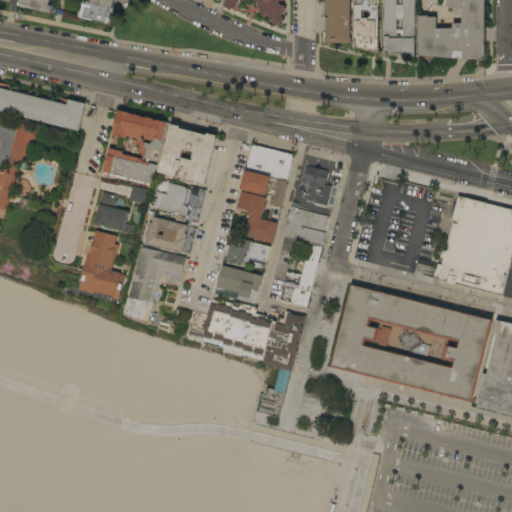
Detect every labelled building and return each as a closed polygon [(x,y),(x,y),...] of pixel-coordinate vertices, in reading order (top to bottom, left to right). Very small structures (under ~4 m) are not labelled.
[(19,0),(112,0),(107,24),(80,17),(77,16),(79,10),(81,11),(83,4),(86,5),(87,0),(50,0),(48,5),(52,6),(50,13),(28,7),(28,8),(18,5),(19,0)] [(281,0),(279,2),(280,5),(283,5),(285,8),(285,12),(281,15),(285,21),(275,27),(268,15),(266,16),(264,16),(263,15),(262,14),(261,13),(261,11),(262,8),(257,7),(257,0),(247,0),(247,3),(242,2),(242,0),(240,0),(240,2),(238,2),(236,3),(235,9),(224,8),(225,0),(281,0)] [(350,0),(351,37),(351,43),(326,43),(326,20),(328,20),(328,14),(325,14),(325,0),(350,0)] [(381,0),(381,4),(379,4),(379,48),(380,48),(380,53),(354,47),(354,44),(355,44),(355,0),(381,0)] [(415,0),(415,57),(412,57),(412,54),(387,54),(387,57),(384,57),(384,0),(415,0)] [(436,28),(453,29),(453,23),(462,24),(462,16),(455,13),(456,8),(442,5),(443,0),(485,0),(485,56),(484,56),(484,60),(419,56),(420,50),(419,50),(419,13),(428,13),(428,18),(437,17),(436,28)] [(0,111),(0,88),(67,105),(69,99),(85,103),(79,131),(0,111)] [(114,128),(113,128),(116,116),(117,117),(118,110),(131,113),(130,114),(134,115),(134,114),(140,115),(140,116),(146,118),(146,117),(153,118),(153,119),(157,120),(167,122),(157,162),(143,158),(143,161),(157,165),(154,176),(153,176),(151,184),(103,172),(108,154),(109,148),(123,151),(123,154),(141,158),(142,152),(139,151),(141,145),(137,144),(138,139),(127,136),(126,138),(112,135),(114,128)] [(37,127),(29,162),(19,160),(8,210),(0,208),(0,168),(5,170),(5,169),(7,169),(18,123),(37,127)] [(207,135),(208,133),(217,135),(205,184),(158,172),(160,164),(161,165),(171,124),(181,126),(180,128),(207,135)] [(309,182),(304,181),(308,166),(328,171),(324,186),(318,185),(313,204),(309,203),(310,201),(304,199),(309,182)] [(271,177),(266,195),(240,189),(245,170),(271,177)] [(287,181),(281,207),(269,204),(271,198),(273,199),(278,179),(287,181)] [(185,187),(186,187),(187,189),(188,192),(185,205),(186,205),(188,206),(189,208),(188,211),(187,216),(158,208),(158,209),(153,208),(157,192),(155,192),(158,180),(167,182),(166,184),(168,184),(167,188),(169,188),(170,183),(185,187)] [(132,186),(148,190),(145,204),(129,200),(132,186)] [(103,192),(115,195),(114,199),(118,200),(116,207),(129,211),(126,223),(133,225),(131,234),(122,232),(122,231),(115,229),(114,231),(104,229),(104,227),(95,224),(103,192)] [(267,198),(262,219),(278,223),(273,243),(245,236),(250,216),(248,215),(249,211),(236,209),(241,192),(267,198)] [(433,279),(437,265),(442,266),(459,196),(511,209),(511,256),(502,296),(433,279)] [(286,222),(290,207),(330,217),(326,232),(287,222),(286,222)] [(187,225),(187,226),(196,228),(190,253),(184,252),(184,253),(147,243),(148,238),(146,237),(150,222),(152,223),(154,217),(187,225)] [(377,224),(376,229),(375,229),(372,243),(359,240),(363,221),(377,224)] [(283,238),(287,222),(326,232),(322,248),(306,244),(283,238)] [(118,236),(116,244),(120,245),(117,255),(116,254),(115,259),(116,260),(113,271),(123,273),(122,274),(127,275),(125,283),(126,283),(124,294),(123,293),(121,302),(114,300),(114,302),(95,297),(95,296),(80,293),(83,281),(82,281),(88,257),(90,257),(91,253),(94,239),(95,239),(97,230),(118,236)] [(233,236),(251,241),(251,242),(271,247),(266,265),(249,261),(252,248),(250,247),(249,251),(247,251),(243,265),(227,260),(233,236)] [(310,293),(311,293),(307,309),(300,307),(300,306),(295,304),(290,302),(294,289),(282,286),(284,282),(298,285),(305,258),(302,258),(306,244),(322,248),(310,293)] [(187,258),(186,258),(189,259),(183,283),(168,279),(166,284),(161,282),(156,303),(157,304),(155,312),(157,313),(153,326),(124,315),(132,288),(133,288),(143,247),(187,258)] [(263,276),(259,292),(258,291),(255,301),(254,301),(254,304),(240,300),(241,298),(240,297),(241,293),(217,287),(222,265),(263,276)] [(491,320),(471,402),(331,366),(352,285),(491,320)] [(273,321),(276,322),(277,316),(284,318),(286,311),(296,314),(296,313),(306,315),(292,372),(290,371),(279,369),(275,367),(275,366),(262,363),(263,360),(241,355),(242,353),(222,348),(223,346),(219,345),(218,348),(205,345),(206,342),(202,341),(202,339),(188,336),(193,312),(209,316),(213,299),(234,304),(235,302),(257,307),(256,314),(266,316),(265,318),(273,320),(273,321)] [(511,415),(477,407),(478,404),(475,403),(483,373),(487,374),(497,333),(494,332),(497,320),(511,323),(511,415)] [(285,393),(274,390),(279,369),(290,371),(285,393)]
